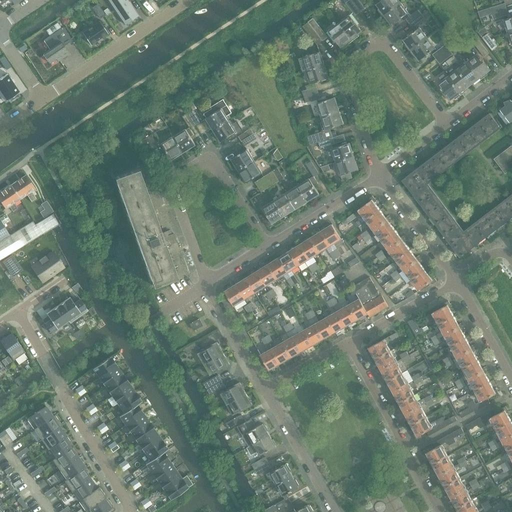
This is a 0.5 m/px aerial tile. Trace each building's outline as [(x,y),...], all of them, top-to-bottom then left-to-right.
[(138,16),(127,0),(107,0),(125,25),(138,16)] [(351,0),(349,0),(346,3),(355,16),(356,16),(356,15),(360,12),(360,13),(360,12),(351,0)] [(351,0),(360,12),(361,12),(360,12),(365,9),(358,0),(351,0)] [(385,15),(384,15),(385,15),(401,3),(398,0),(382,0),(383,0),(377,4),(376,5),(380,9),(380,8),(385,15)] [(385,15),(384,15),(385,16),(385,15),(390,21),(389,22),(392,26),(393,25),(400,20),(402,22),(401,23),(406,20),(409,24),(422,14),(418,10),(410,16),(409,13),(401,3),(385,15)] [(505,4),(505,3),(490,8),(492,14),(507,9),(505,4)] [(507,10),(507,9),(492,14),(493,20),(509,15),(508,14),(507,10)] [(361,31),(357,25),(358,24),(359,24),(351,14),(349,15),(339,23),(351,39),(351,40),(352,40),(351,39),(357,34),(358,35),(362,32),(361,31)] [(413,28),(413,29),(426,19),(422,14),(409,24),(410,24),(413,28)] [(313,19),(308,22),(323,41),(327,38),(328,37),(313,19)] [(91,46),(108,34),(100,22),(83,34),(91,46)] [(308,22),(303,27),(317,45),(318,45),(322,42),(323,41),(308,22)] [(329,31),(326,33),(334,43),(335,43),(334,42),(336,41),(341,47),(341,48),(345,44),(351,39),(351,40),(351,39),(339,23),(329,31)] [(50,50),(43,55),(49,63),(49,62),(55,58),(57,62),(69,54),(64,46),(71,41),(72,41),(63,27),(43,41),(44,41),(50,50)] [(412,50),(411,50),(411,51),(412,50),(428,38),(420,28),(404,40),(403,40),(407,44),(412,50)] [(485,28),(478,33),(481,36),(488,32),(485,28)] [(497,47),(487,34),(482,38),(492,51),(493,50),(492,50),(497,47)] [(417,56),(416,57),(419,61),(420,61),(436,49),(428,38),(412,50),(411,51),(412,51),(412,50),(417,56)] [(479,40),(474,44),(484,57),(485,57),(484,56),(488,53),(489,54),(489,53),(479,40)] [(436,59),(436,60),(449,50),(445,45),(433,55),(436,59)] [(437,60),(440,64),(453,55),(449,50),(436,60),(437,60)] [(320,52),(310,55),(308,53),(305,54),(305,57),(303,58),(307,71),(324,65),(320,52)] [(490,70),(485,63),(483,61),(484,61),(483,61),(478,54),(468,62),(480,78),(480,77),(486,73),(490,70)] [(473,84),(474,83),(473,82),(479,78),(480,78),(468,62),(458,69),(470,86),(471,85),(472,84),(473,84)] [(324,65),(307,71),(311,84),(328,79),(328,78),(324,65)] [(461,93),(460,92),(466,88),(467,88),(468,87),(469,86),(470,86),(458,69),(448,77),(460,93),(461,93)] [(0,78),(0,90),(7,100),(6,101),(9,99),(11,101),(18,96),(17,94),(20,92),(19,92),(7,75),(8,74),(7,74),(0,78)] [(460,93),(448,77),(438,85),(450,101),(454,98),(454,97),(460,93)] [(316,87),(302,91),(304,97),(318,93),(316,87)] [(318,93),(304,97),(306,103),(320,98),(320,97),(318,93)] [(339,111),(335,98),(317,103),(322,117),(339,111)] [(211,107),(212,109),(204,114),(207,118),(206,119),(214,130),(231,119),(229,115),(232,113),(223,100),(211,107)] [(501,111),(499,113),(504,119),(506,117),(510,123),(511,121),(511,101),(511,100),(504,102),(505,103),(506,106),(500,110),(501,111)] [(187,114),(195,126),(200,123),(193,110),(187,114)] [(326,130),(307,136),(310,145),(319,142),(319,143),(333,138),(333,137),(330,129),(343,124),(339,111),(322,117),(326,130)] [(187,114),(182,117),(190,129),(195,126),(187,114)] [(470,250),(470,249),(475,246),(480,243),(479,241),(484,237),(485,238),(490,235),(489,233),(495,229),(496,231),(501,227),(500,225),(505,221),(506,223),(511,219),(510,217),(511,215),(511,198),(511,199),(508,202),(507,202),(505,203),(505,204),(503,205),(504,206),(502,207),(501,206),(501,207),(497,210),(495,211),(493,213),(493,214),(492,215),(491,214),(491,215),(487,218),(487,217),(485,219),(482,221),(483,222),(482,223),(481,222),(480,223),(477,226),(477,225),(474,227),(472,229),(473,230),(471,231),(471,230),(470,230),(470,231),(467,233),(466,233),(466,234),(464,235),(462,233),(460,231),(460,232),(458,230),(459,230),(459,229),(456,225),(454,223),(453,221),(452,221),(451,220),(452,219),(451,219),(448,215),(447,213),(446,213),(445,210),(444,211),(443,210),(444,209),(443,208),(440,205),(441,205),(439,202),(437,200),(436,201),(435,199),(436,198),(435,198),(433,194),(431,192),(429,190),(428,190),(427,189),(428,188),(425,184),(425,183),(426,182),(427,182),(428,181),(432,178),(439,173),(438,173),(442,170),(443,170),(449,165),(453,162),(459,157),(463,154),(469,149),(473,146),(478,143),(480,141),(484,138),(488,135),(490,133),(494,130),(499,126),(490,114),(489,114),(481,121),(479,122),(470,129),(470,128),(469,130),(460,136),(458,138),(450,144),(448,146),(439,152),(438,153),(438,154),(429,160),(427,161),(419,168),(417,169),(417,170),(413,174),(412,173),(402,180),(403,181),(404,180),(408,186),(407,187),(415,198),(417,197),(421,202),(419,203),(423,208),(425,207),(429,212),(427,213),(431,219),(432,217),(436,223),(435,224),(439,229),(440,228),(444,233),(443,234),(447,239),(448,238),(452,244),(451,245),(456,251),(457,250),(462,256),(460,257),(460,258),(470,250)] [(231,119),(214,130),(221,142),(228,138),(230,142),(238,137),(241,142),(253,134),(250,129),(244,133),(237,122),(234,124),(231,119)] [(174,137),(184,152),(195,145),(186,130),(174,137)] [(253,134),(241,142),(244,147),(257,139),(253,134)] [(152,135),(146,138),(154,150),(159,147),(152,135)] [(174,137),(162,145),(172,160),(184,152),(174,137)] [(146,138),(141,141),(149,154),(154,150),(146,138)] [(333,138),(319,143),(321,148),(335,144),(333,138)] [(342,146),(332,149),(337,162),(354,157),(349,144),(349,143),(347,144),(346,142),(342,144),(342,146)] [(511,146),(511,147),(495,159),(494,159),(505,174),(506,174),(506,173),(511,168),(511,146)] [(277,149),(273,154),(278,161),(283,158),(277,149)] [(247,150),(232,159),(239,171),(254,161),(247,150)] [(354,157),(337,162),(341,175),(358,170),(358,169),(354,157)] [(254,161),(239,171),(247,183),(262,173),(254,161)] [(311,162),(306,165),(313,177),(314,177),(319,174),(311,162)] [(277,168),(272,172),(279,182),(284,179),(277,168)] [(272,172),(267,175),(270,180),(274,185),(279,182),(272,172)] [(267,175),(255,182),(258,188),(270,180),(267,175)] [(31,192),(35,189),(25,176),(11,185),(20,199),(27,195),(31,202),(36,199),(31,192)] [(314,177),(313,177),(310,179),(298,186),(307,202),(319,194),(314,186),(318,184),(314,177)] [(270,180),(258,188),(261,193),(274,185),(270,180)] [(11,185),(0,192),(0,200),(6,209),(9,207),(13,212),(17,209),(14,204),(20,199),(11,185)] [(298,186),(286,194),(296,209),(307,202),(298,186)] [(286,194),(274,201),(284,216),(296,209),(286,194)] [(359,210),(361,213),(367,220),(380,210),(374,203),(376,201),(372,196),(368,199),(370,201),(359,210)] [(44,210),(40,213),(44,218),(53,212),(46,201),(41,205),(44,210)] [(274,201),(262,208),(272,224),(284,216),(274,201)] [(359,210),(348,218),(350,222),(361,213),(359,210)] [(367,220),(374,230),(389,219),(388,216),(386,218),(380,210),(367,220)] [(0,260),(59,225),(53,214),(35,225),(33,221),(10,236),(0,219),(0,260)] [(395,230),(389,223),(391,221),(389,219),(374,230),(369,234),(363,239),(366,242),(377,234),(382,240),(395,230)] [(332,225),(321,232),(330,246),(341,239),(332,225)] [(382,240),(387,247),(376,255),(378,258),(404,239),(403,236),(401,238),(395,230),(382,240)] [(367,231),(361,235),(363,239),(369,234),(367,231)] [(321,232),(310,238),(319,253),(330,246),(321,232)] [(310,238),(299,245),(309,260),(319,253),(310,238)] [(404,243),(406,241),(404,239),(378,258),(381,262),(387,257),(387,258),(392,255),(397,260),(410,250),(404,243)] [(299,245),(289,252),(298,266),(309,260),(299,245)] [(397,260),(404,270),(419,259),(418,256),(416,258),(410,250),(397,260)] [(289,252),(278,258),(287,273),(298,266),(289,252)] [(45,255),(38,260),(40,262),(32,268),(33,269),(42,282),(64,267),(53,253),(47,257),(45,255)] [(12,255),(2,262),(13,277),(23,270),(12,255)] [(278,258),(267,265),(277,280),(287,273),(278,258)] [(419,263),(421,261),(419,259),(404,270),(412,280),(425,270),(419,263)] [(267,265),(257,272),(266,286),(277,280),(267,265)] [(337,269),(332,272),(335,277),(340,274),(337,269)] [(397,270),(391,275),(393,278),(399,274),(397,270)] [(412,280),(419,291),(431,282),(433,284),(437,281),(433,276),(431,278),(425,270),(412,280)] [(257,272),(246,278),(255,293),(266,286),(257,272)] [(327,276),(321,279),(324,284),(334,278),(331,272),(328,274),(328,275),(326,276),(327,276)] [(402,277),(399,274),(393,278),(396,282),(402,277)] [(0,300),(4,298),(5,300),(15,293),(3,276),(1,278),(0,276),(0,300)] [(370,277),(349,289),(353,296),(357,294),(360,299),(368,314),(370,318),(388,307),(382,296),(380,296),(370,277)] [(246,278),(235,285),(244,300),(255,293),(246,278)] [(235,285),(225,292),(234,306),(244,300),(235,285)] [(412,290),(406,295),(408,298),(414,294),(412,290)] [(65,297),(53,306),(64,322),(82,309),(75,299),(69,303),(65,297)] [(360,299),(348,306),(357,321),(368,314),(360,299)] [(435,317),(439,324),(453,317),(449,308),(451,307),(448,302),(444,304),(445,306),(433,313),(428,316),(427,316),(421,319),(423,323),(430,320),(435,317)] [(45,320),(39,324),(46,334),(64,322),(53,306),(41,314),(45,320)] [(348,306),(337,312),(346,327),(357,321),(348,306)] [(291,308),(286,311),(289,317),(294,314),(291,308)] [(337,312),(326,318),(335,333),(346,327),(337,312)] [(453,317),(439,324),(445,335),(462,326),(460,324),(458,325),(453,317)] [(326,318),(315,324),(324,339),(335,333),(326,318)] [(199,319),(190,324),(194,331),(203,326),(199,319)] [(416,323),(410,327),(415,336),(424,331),(422,328),(419,329),(416,323)] [(315,324),(304,330),(313,345),(324,339),(315,324)] [(463,329),(462,326),(445,335),(451,346),(466,338),(461,330),(463,329)] [(304,330),(293,337),(302,352),(313,345),(304,330)] [(0,342),(13,360),(25,352),(12,334),(0,342)] [(293,337),(282,343),(291,358),(302,352),(293,337)] [(451,346),(457,357),(474,348),(472,345),(470,347),(466,338),(451,346)] [(376,359),(390,351),(384,340),(372,346),(370,344),(366,346),(369,352),(371,351),(376,359)] [(195,343),(184,349),(188,355),(198,349),(195,343)] [(203,349),(204,350),(198,354),(204,365),(223,354),(217,343),(204,350),(204,349),(203,349)] [(282,343),(272,349),(280,364),(291,358),(282,343)] [(475,351),(474,348),(457,357),(463,368),(478,360),(473,352),(475,351)] [(272,349),(261,355),(269,370),(280,364),(272,349)] [(380,367),(378,369),(379,371),(396,362),(390,351),(376,359),(380,367)] [(223,354),(204,365),(210,376),(216,372),(217,373),(217,372),(229,365),(223,354)] [(93,369),(99,378),(116,365),(110,357),(93,369)] [(469,379),(486,370),(484,367),(482,368),(478,360),(463,368),(467,376),(455,382),(457,386),(464,382),(469,379)] [(396,362),(379,371),(381,374),(383,373),(388,381),(402,373),(396,362)] [(99,378),(105,387),(123,374),(116,365),(99,378)] [(485,374),(487,373),(486,370),(469,379),(475,390),(490,382),(485,374)] [(388,381),(392,389),(390,390),(391,393),(408,384),(402,373),(388,381)] [(123,374),(105,387),(111,395),(129,383),(123,374)] [(218,375),(203,383),(207,389),(222,381),(218,375)] [(222,381),(207,389),(210,396),(225,387),(222,381)] [(474,400),(474,401),(467,404),(469,408),(470,408),(473,406),(477,404),(480,402),(484,400),(487,398),(494,395),(495,397),(499,395),(496,389),(494,390),(490,382),(475,390),(479,397),(474,400)] [(129,383),(111,395),(118,404),(135,392),(129,383)] [(227,391),(221,394),(227,405),(246,394),(240,383),(227,390),(227,389),(226,390),(227,391)] [(395,395),(399,403),(414,395),(408,384),(391,393),(393,396),(395,395)] [(118,404),(124,413),(137,404),(137,405),(142,401),(135,392),(118,404)] [(239,412),(252,405),(246,394),(227,405),(233,416),(239,413),(240,413),(239,412)] [(414,395),(399,403),(404,411),(402,412),(403,415),(420,406),(414,395)] [(119,416),(126,426),(143,414),(137,405),(137,404),(124,413),(119,416)] [(420,406),(403,415),(405,418),(407,417),(411,425),(426,417),(420,406)] [(511,422),(507,413),(509,412),(506,406),(501,409),(503,411),(496,415),(493,417),(490,418),(496,430),(511,422)] [(53,417),(52,416),(46,407),(27,419),(34,430),(53,417)] [(143,414),(126,426),(132,435),(149,422),(143,414)] [(242,414),(226,424),(229,430),(245,421),(242,414)] [(60,427),(62,426),(54,415),(52,416),(53,417),(34,430),(41,440),(60,427)] [(411,425),(416,433),(414,434),(417,440),(421,438),(420,435),(426,432),(430,430),(433,428),(437,426),(440,424),(444,422),(444,421),(442,418),(430,424),(426,417),(411,425)] [(132,435),(138,444),(156,431),(149,422),(132,435)] [(246,422),(241,425),(246,433),(247,433),(254,444),(269,435),(263,424),(251,431),(246,422)] [(511,423),(511,422),(496,430),(502,441),(511,435),(511,423)] [(50,448),(66,436),(60,427),(41,440),(48,449),(50,448)] [(138,444),(144,452),(162,440),(156,431),(138,444)] [(269,435),(254,444),(260,456),(276,447),(269,435)] [(511,435),(502,441),(508,452),(511,449),(511,435)] [(74,447),(66,436),(50,448),(57,458),(71,448),(72,448),(74,447)] [(162,440),(144,452),(150,461),(163,452),(168,449),(162,440)] [(428,449),(423,452),(426,457),(428,456),(433,464),(448,456),(442,445),(439,446),(436,448),(429,452),(428,449)] [(60,470),(78,457),(72,448),(71,448),(57,458),(53,460),(60,470)] [(145,464),(152,473),(169,461),(163,452),(150,461),(145,464)] [(433,464),(437,473),(435,474),(437,476),(454,467),(448,456),(433,464)] [(78,457),(60,470),(66,480),(67,480),(83,469),(85,468),(78,457)] [(266,457),(252,465),(255,470),(269,463),(266,457)] [(152,473),(158,482),(176,470),(169,461),(152,473)] [(269,463),(255,470),(258,476),(272,468),(269,463)] [(286,464),(270,473),(277,485),(292,476),(286,464)] [(14,470),(11,466),(4,471),(7,475),(14,470)] [(440,478),(445,486),(460,478),(454,467),(437,476),(438,479),(440,478)] [(83,469),(67,480),(66,480),(64,481),(72,492),(90,479),(83,469)] [(158,482),(164,491),(182,479),(176,470),(158,482)] [(292,476),(277,485),(283,496),(299,487),(292,476)] [(445,486),(449,495),(447,496),(449,498),(466,489),(460,478),(445,486)] [(90,479),(72,492),(78,501),(97,488),(90,479)] [(164,491),(171,500),(188,488),(182,479),(164,491)] [(97,488),(78,501),(85,511),(106,497),(99,487),(97,488)] [(452,500),(457,508),(472,500),(466,489),(449,498),(450,501),(452,500)] [(106,497),(85,511),(112,511),(115,510),(106,497)] [(288,497),(274,505),(278,511),(291,503),(288,497)] [(472,500),(457,508),(458,511),(475,511),(478,511),(472,500)] [(291,503),(278,511),(288,511),(295,508),(291,503)]
